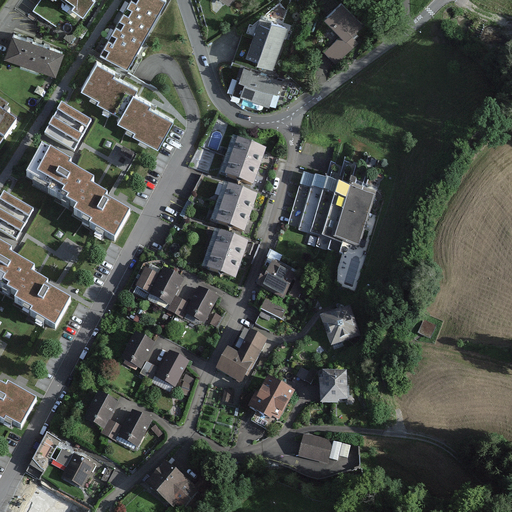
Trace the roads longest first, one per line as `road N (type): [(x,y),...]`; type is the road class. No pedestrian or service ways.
road 1 (residential): [(0,495),(187,145),(194,122),(175,74),(150,66),(144,73)]
road 2 (residential): [(188,429),(248,290),(292,157),(288,116)]
road 3 (track): [(399,434),(383,376),(393,351),(423,346),(511,368)]
road 4 (tertiary): [(288,116),(442,0)]
road 5 (tertiary): [(184,0),(212,87),(230,113),(254,123),(288,116)]
road 6 (track): [(399,434),(437,443),(511,507)]
road 7 (residential): [(101,511),(188,429)]
